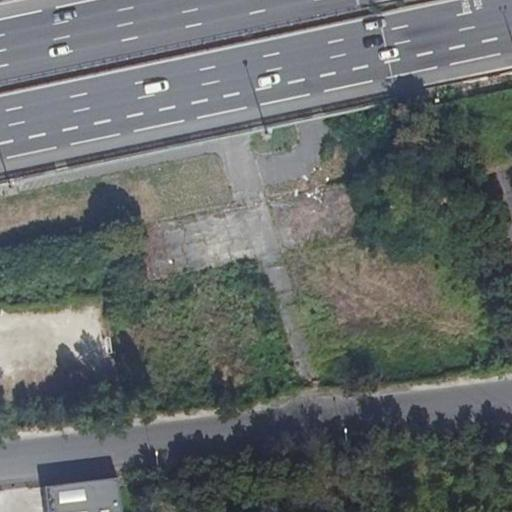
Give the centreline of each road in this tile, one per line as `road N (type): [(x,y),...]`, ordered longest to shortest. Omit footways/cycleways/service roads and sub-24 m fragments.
road 1 (motorway): [(0,126),(511,19)]
road 2 (unclassified): [(0,462),(511,401)]
road 3 (motorway): [(234,0),(0,49)]
